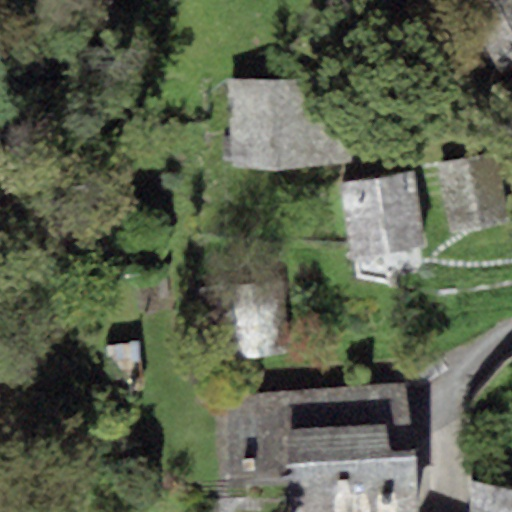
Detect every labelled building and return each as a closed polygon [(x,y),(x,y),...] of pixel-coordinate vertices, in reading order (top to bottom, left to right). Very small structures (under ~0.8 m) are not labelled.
[(511,71),(511,0),(480,0),(464,9),(502,77),(511,71)] [(351,81),(226,81),(226,164),(351,164),(351,81)] [(507,226),(492,153),(435,165),(450,237),(507,226)] [(409,171),(372,178),(386,258),(424,251),(409,171)] [(372,178),(337,184),(352,264),(386,258),(372,178)] [(278,355),(269,285),(200,294),(209,364),(278,355)] [(226,478),(287,475),(289,511),(412,511),(405,384),(222,394),(226,478)] [(511,511),(511,494),(466,483),(466,511),(511,511)]
